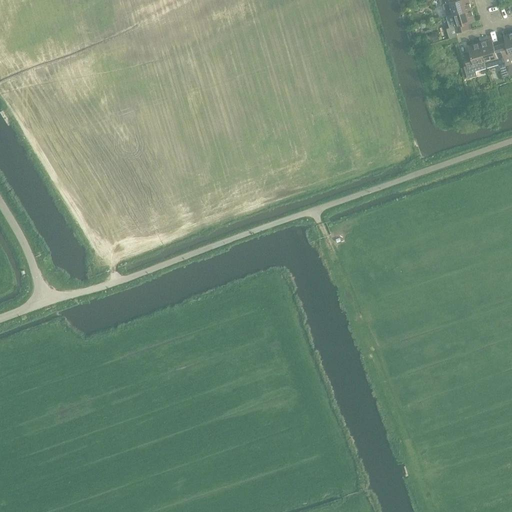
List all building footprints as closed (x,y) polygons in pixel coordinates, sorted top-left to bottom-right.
[(439,0),(441,6),(443,5),(447,16),(472,9),(469,0),(439,0)] [(472,9),(447,16),(450,28),(447,29),(450,38),(458,36),(457,33),(470,29),(468,23),(475,21),(472,9)] [(437,33),(428,36),(430,43),(439,40),(437,33)] [(506,43),(500,45),(506,66),(511,63),(511,62),(511,61),(511,60),(511,33),(504,36),(506,43)] [(492,39),(480,43),(487,68),(499,65),(500,67),(506,66),(500,45),(494,47),(492,39)] [(487,68),(480,43),(468,46),(470,54),(464,55),(467,66),(464,67),(468,79),(477,76),(476,71),(487,68)]
